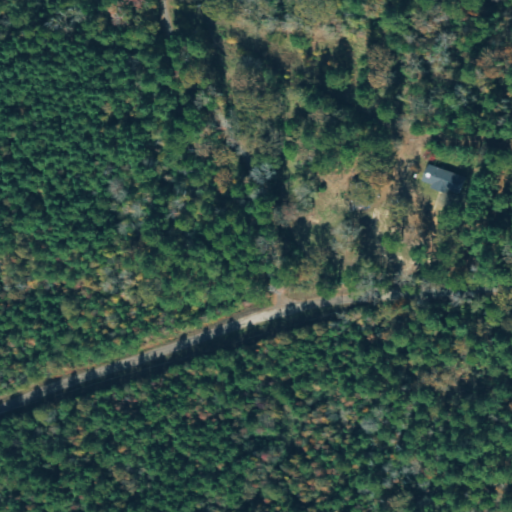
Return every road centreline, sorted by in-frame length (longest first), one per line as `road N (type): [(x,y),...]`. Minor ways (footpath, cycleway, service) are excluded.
road 1 (residential): [(511,277),(230,333),(0,413)]
road 2 (residential): [(279,323),(262,149),(202,79),(161,0)]
road 3 (residential): [(267,205),(343,180),(438,133)]
